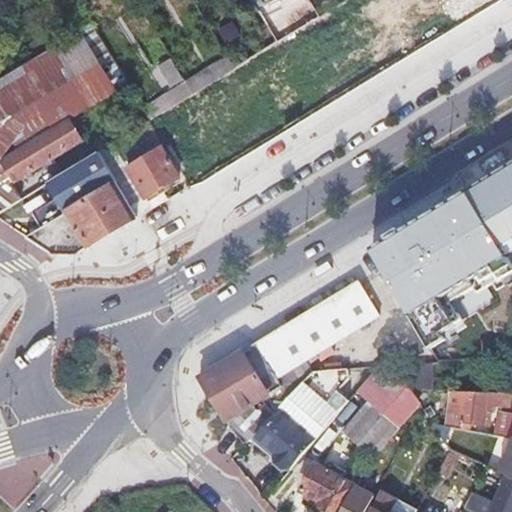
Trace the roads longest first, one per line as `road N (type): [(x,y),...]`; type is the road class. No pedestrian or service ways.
road 1 (primary): [(144,352),(326,253),(511,135)]
road 2 (residential): [(511,31),(212,215),(212,264)]
road 3 (primary): [(511,78),(212,264)]
road 4 (residential): [(244,511),(134,413)]
